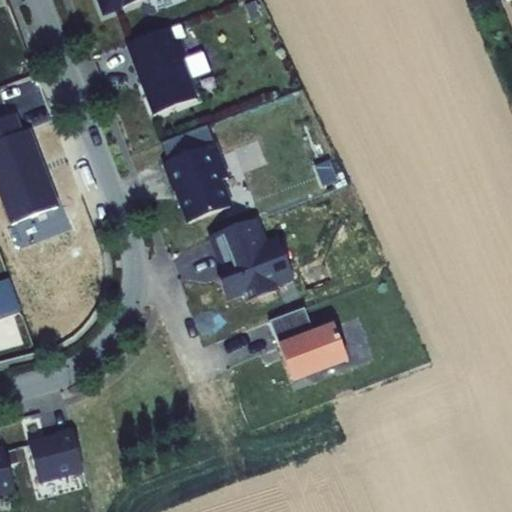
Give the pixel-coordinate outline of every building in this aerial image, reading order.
[(116,0),(120,9),(142,0),(116,0)] [(169,30),(126,47),(133,64),(134,64),(155,118),(197,101),(169,30)] [(191,225),(232,209),(222,182),(229,180),(208,126),(162,145),(169,164),(165,165),(176,193),(178,193),(191,225)] [(249,304),(280,291),(277,283),(295,276),(281,242),(266,248),(256,221),(213,237),(224,265),(232,262),(236,272),(219,279),(228,303),(246,296),(249,304)] [(273,312),(291,372),(347,355),(337,322),(317,328),(308,301),(273,312)] [(33,431),(44,469),(89,457),(78,416),(61,421),(61,423),(33,431)] [(0,482),(20,477),(9,435),(0,437),(0,482)]
